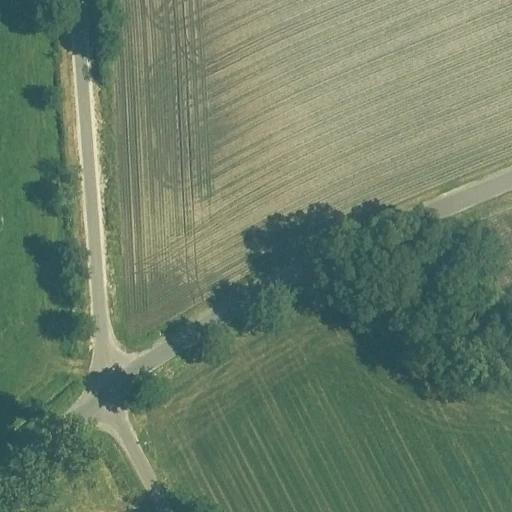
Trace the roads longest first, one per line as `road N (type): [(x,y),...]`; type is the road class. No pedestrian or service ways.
road 1 (residential): [(111,396),(196,331),(285,280),(511,179)]
road 2 (residential): [(111,396),(72,0)]
road 3 (residential): [(0,491),(111,396)]
road 4 (residential): [(111,396),(168,511)]
